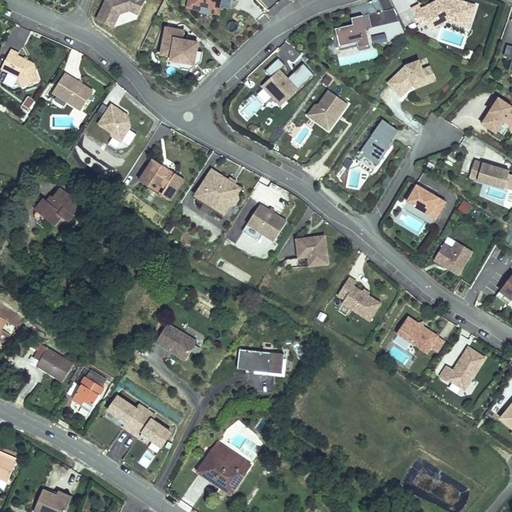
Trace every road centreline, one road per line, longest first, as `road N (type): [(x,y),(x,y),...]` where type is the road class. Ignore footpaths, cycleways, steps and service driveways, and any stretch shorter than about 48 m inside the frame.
road 1 (residential): [(362,237),(306,186),(187,119)]
road 2 (tertiary): [(169,511),(96,461),(0,411)]
road 3 (residential): [(187,119),(290,20),(331,0)]
road 4 (residential): [(511,343),(362,237)]
road 5 (residential): [(187,119),(71,33)]
road 6 (residential): [(436,131),(362,237)]
